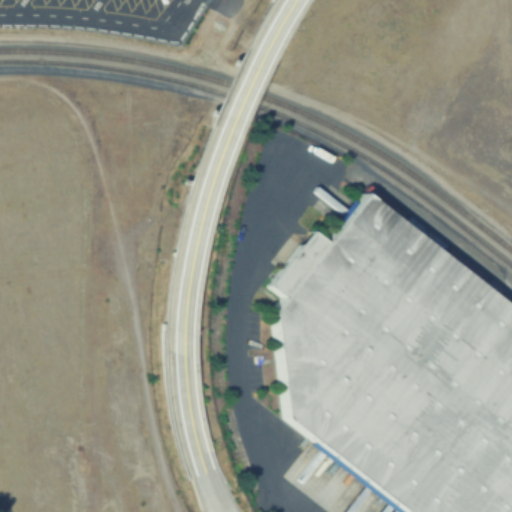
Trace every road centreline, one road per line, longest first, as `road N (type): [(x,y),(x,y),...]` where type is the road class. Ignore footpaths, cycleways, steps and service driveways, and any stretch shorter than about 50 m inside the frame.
road 1 (residential): [(287,0),(217,137),(184,269),(180,354)]
road 2 (residential): [(180,354),(205,472)]
